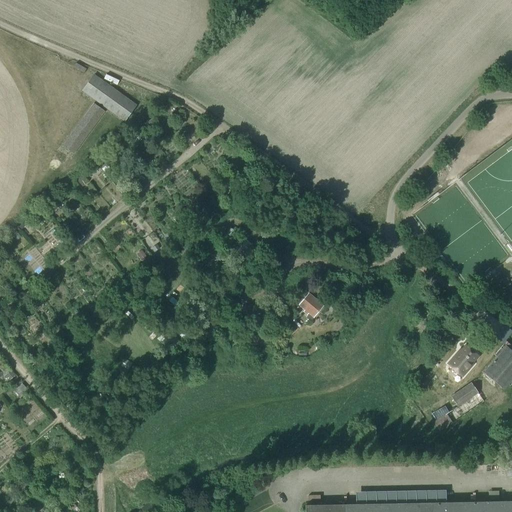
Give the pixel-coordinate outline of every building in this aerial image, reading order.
[(124,122),(136,106),(94,75),(82,91),(124,122)] [(73,154),(103,112),(93,105),(63,147),(73,154)] [(153,118),(149,121),(148,120),(146,121),(151,127),(157,121),(153,118)] [(216,191),(211,195),(215,200),(220,196),(216,191)] [(240,202),(233,194),(223,203),(229,211),(240,202)] [(49,201),(53,206),(57,202),(54,198),(49,201)] [(204,212),(212,206),(207,200),(200,206),(204,212)] [(227,249),(238,235),(230,229),(219,243),(227,249)] [(21,237),(16,231),(11,236),(16,241),(21,237)] [(239,264),(253,248),(246,242),(232,258),(239,264)] [(142,252),(137,256),(141,261),(146,257),(142,252)] [(231,287),(243,274),(236,267),(224,281),(231,287)] [(124,286),(120,281),(115,284),(119,290),(124,286)] [(102,301),(108,297),(103,291),(97,295),(102,301)] [(308,294),(299,305),(305,311),(304,312),(309,316),(309,315),(313,318),(323,307),(323,306),(322,306),(308,294)] [(220,307),(207,296),(201,303),(199,302),(197,305),(198,306),(189,316),(201,327),(220,307)] [(423,340),(429,333),(427,331),(436,320),(433,318),(439,311),(430,303),(409,328),(423,340)] [(95,305),(90,309),(94,314),(99,310),(95,305)] [(176,333),(186,322),(167,305),(157,316),(176,333)] [(286,326),(298,314),(291,308),(280,320),(286,326)] [(83,319),(77,312),(71,317),(76,324),(83,319)] [(187,343),(194,335),(185,327),(178,335),(187,343)] [(173,354),(183,343),(167,328),(156,339),(173,354)] [(247,347),(267,342),(263,330),(255,332),(256,334),(244,337),(247,347)] [(483,373),(480,377),(487,384),(488,383),(491,380),(496,384),(503,390),(507,385),(509,386),(509,387),(509,386),(511,384),(511,385),(511,352),(508,349),(508,348),(510,346),(508,345),(505,342),(504,344),(502,347),(494,356),(495,357),(496,357),(484,373),(483,373)] [(458,353),(448,364),(461,377),(472,365),(471,364),(477,357),(465,347),(459,354),(458,353)] [(10,372),(4,378),(8,383),(15,377),(10,372)] [(457,408),(445,416),(451,425),(483,402),(478,395),(470,384),(462,389),(450,398),(457,408)] [(81,486),(75,490),(79,494),(84,490),(81,486)] [(511,511),(511,502),(305,506),(304,511),(511,511)]
